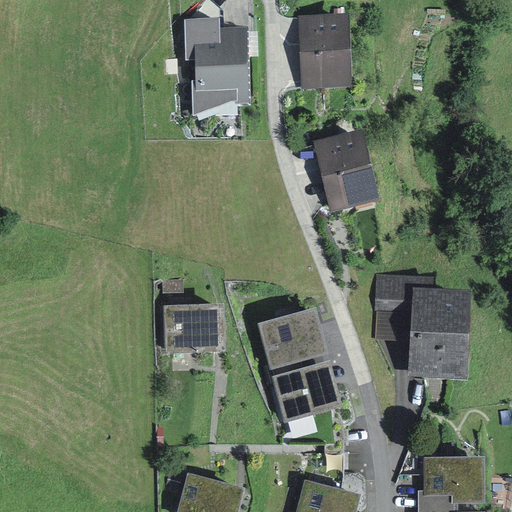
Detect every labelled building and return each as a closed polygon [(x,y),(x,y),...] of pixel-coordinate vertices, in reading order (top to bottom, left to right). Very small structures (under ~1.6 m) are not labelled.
[(303,87),(350,85),(347,17),(300,19),(303,87)] [(198,103),(247,102),(246,29),(218,30),(217,21),(187,21),(187,58),(197,58),(198,103)] [(312,143),(324,210),(365,203),(353,136),(312,143)] [(404,373),(446,374),(449,297),(426,296),(427,287),(372,285),(370,317),(406,318),(404,373)] [(167,352),(223,350),(222,306),(166,307),(167,352)] [(260,325),(272,368),(326,353),(314,310),(260,325)] [(274,378),(286,420),(341,405),(329,363),(274,378)] [(483,458),(426,459),(427,503),(484,502),(483,458)] [(179,511),(236,511),(243,489),(190,475),(179,511)] [(298,511),(354,511),(359,496),(306,483),(298,511)]
